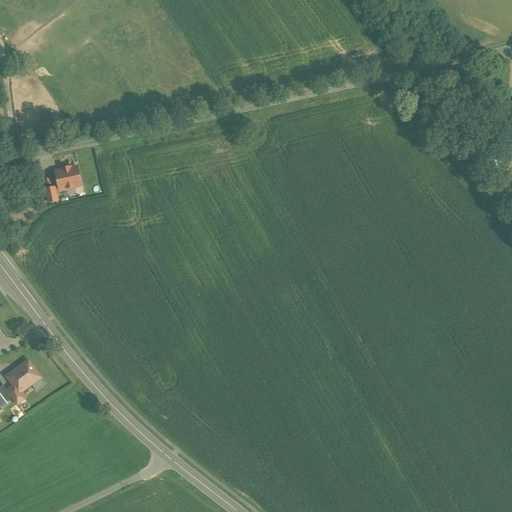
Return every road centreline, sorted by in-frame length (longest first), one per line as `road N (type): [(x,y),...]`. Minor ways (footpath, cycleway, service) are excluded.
road 1 (unclassified): [(0,165),(511,47)]
road 2 (secondary): [(0,265),(124,418),(237,511)]
